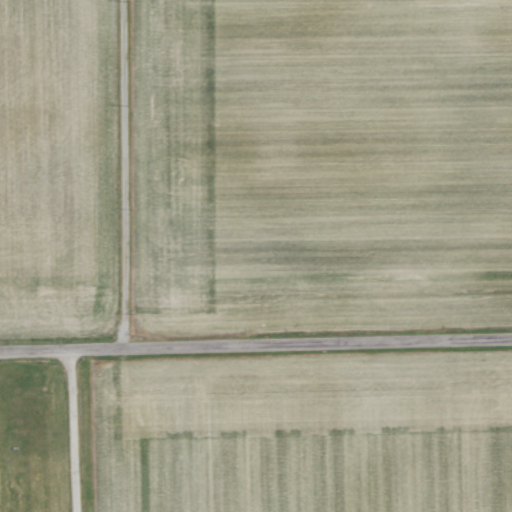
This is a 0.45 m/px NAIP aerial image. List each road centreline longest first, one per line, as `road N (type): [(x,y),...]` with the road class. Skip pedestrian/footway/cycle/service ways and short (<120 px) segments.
road 1 (residential): [(0,349),(511,338)]
road 2 (residential): [(117,347),(124,264),(121,0)]
road 3 (residential): [(67,348),(73,511)]
